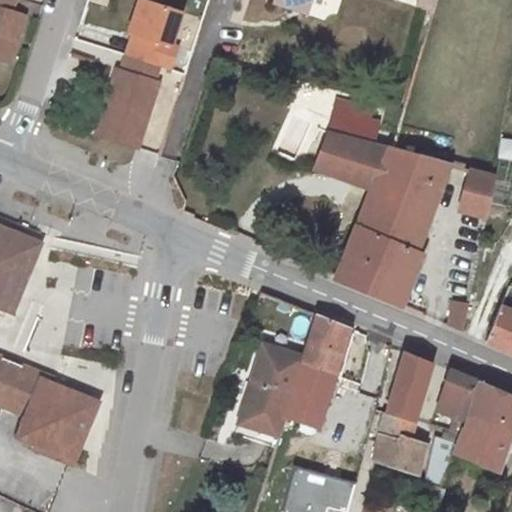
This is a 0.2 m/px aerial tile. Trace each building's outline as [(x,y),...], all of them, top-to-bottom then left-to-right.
[(15,0),(0,0),(0,58),(9,61),(24,14),(12,11),(15,0)] [(129,30),(121,52),(152,62),(159,38),(165,39),(175,8),(152,0),(132,0),(123,28),(129,30)] [(282,0),(281,6),(316,16),(320,0),(282,0)] [(433,11),(436,0),(416,0),(415,6),(433,11)] [(159,38),(152,62),(164,66),(173,42),(165,39),(159,38)] [(152,62),(121,52),(116,68),(111,65),(89,134),(130,147),(152,79),(147,78),(152,62)] [(341,117),(334,131),(394,147),(399,132),(341,117)] [(418,154),(394,147),(334,131),(315,173),(372,188),(336,280),(369,292),(418,154)] [(511,138),(499,138),(498,160),(511,160),(511,138)] [(447,161),(418,154),(369,292),(401,306),(424,251),(417,248),(447,161)] [(495,173),(493,173),(475,168),(461,209),(486,216),(495,173)] [(0,308),(6,310),(11,297),(10,297),(34,244),(0,228),(0,308)] [(299,242),(279,234),(272,253),(291,261),(299,242)] [(464,331),(468,304),(451,304),(448,325),(464,331)] [(511,351),(511,310),(502,306),(485,340),(511,351)] [(315,315),(301,358),(300,364),(334,376),(349,329),(315,315)] [(392,347),(378,341),(372,365),(386,369),(392,347)] [(300,364),(301,358),(262,345),(233,434),(272,447),(284,414),(300,364)] [(402,351),(384,413),(414,420),(431,363),(402,351)] [(0,353),(0,401),(23,412),(15,434),(36,442),(34,448),(68,461),(92,401),(37,380),(39,371),(0,353)] [(300,364),(284,414),(318,425),(334,376),(300,364)] [(474,381),(450,370),(436,413),(462,420),(474,381)] [(39,371),(37,380),(49,384),(52,376),(39,371)] [(511,397),(479,383),(462,432),(448,467),(492,485),(511,429),(511,397)] [(371,417),(354,412),(347,435),(364,441),(371,417)] [(384,413),(382,417),(379,429),(376,437),(373,460),(415,475),(424,448),(408,442),(414,420),(384,413)] [(423,480),(441,484),(451,441),(434,437),(423,480)] [(333,487),(343,457),(331,453),(320,482),(333,487)] [(426,484),(406,477),(400,492),(421,498),(426,484)]
